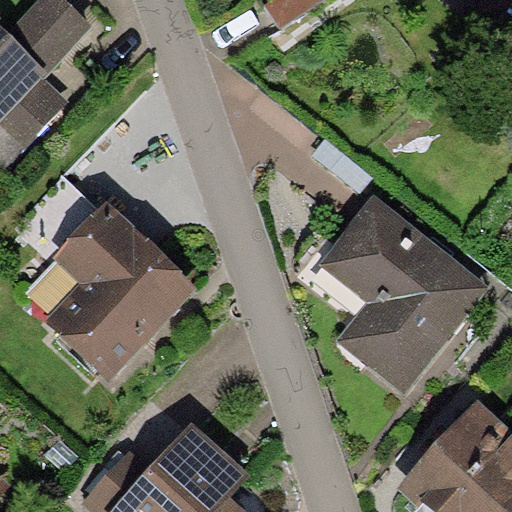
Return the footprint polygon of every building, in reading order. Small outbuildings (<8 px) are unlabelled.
[(61,0),(41,0),(7,36),(48,75),(92,29),(61,0)] [(278,0),(268,7),(282,29),(325,0),(278,0)] [(511,0),(476,0),(511,23),(511,0)] [(0,29),(0,165),(5,170),(70,105),(44,81),(48,75),(7,36),(0,29)] [(373,178),(325,142),(314,157),(362,193),(373,178)] [(51,262),(53,260),(102,211),(63,176),(16,228),(51,262)] [(490,289),(374,199),(322,266),(369,302),(336,343),(406,397),(490,289)] [(107,385),(198,293),(108,205),(102,211),(53,260),(82,288),(46,325),(107,385)] [(511,511),(511,432),(479,403),(398,492),(418,511),(417,511),(511,511)] [(251,480),(192,427),(149,474),(113,511),(221,511),(231,502),(251,480)] [(113,511),(149,474),(129,455),(82,506),(88,511),(113,511)] [(0,504),(12,491),(0,480),(0,504)] [(241,511),(231,502),(221,511),(241,511)]
